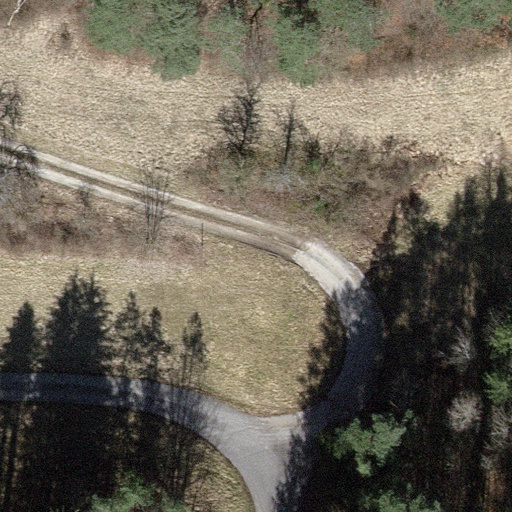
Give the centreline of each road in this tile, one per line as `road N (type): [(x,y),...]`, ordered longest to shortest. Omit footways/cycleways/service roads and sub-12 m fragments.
road 1 (track): [(0,140),(296,248),(350,282),(369,339),(356,390)]
road 2 (track): [(0,385),(190,403),(283,463)]
road 3 (track): [(511,290),(356,390)]
